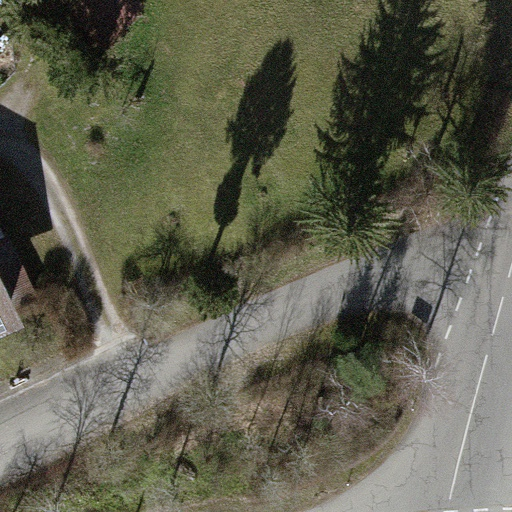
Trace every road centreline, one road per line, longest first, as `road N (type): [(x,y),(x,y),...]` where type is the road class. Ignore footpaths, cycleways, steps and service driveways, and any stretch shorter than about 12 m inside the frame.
road 1 (unclassified): [(0,445),(426,263),(511,274)]
road 2 (tertiary): [(511,280),(447,511)]
